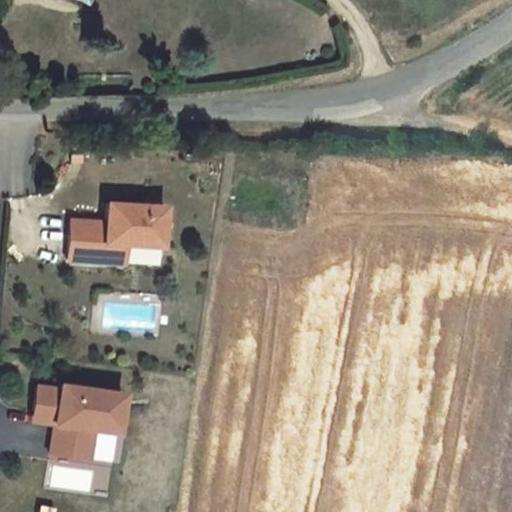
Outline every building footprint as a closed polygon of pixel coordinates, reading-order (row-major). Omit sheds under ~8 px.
[(67,219),(65,259),(122,262),(122,248),(116,248),(116,241),(122,242),(158,243),(160,204),(103,200),(101,221),(67,219)] [(36,385),(32,410),(54,413),(53,423),(49,453),(69,455),(70,445),(89,447),(91,427),(116,430),(122,392),(58,383),(58,388),(36,385)] [(32,410),(31,420),(53,423),(54,413),(32,410)] [(70,445),(69,455),(72,463),(89,447),(70,445)] [(56,511),(58,505),(38,501),(35,511),(56,511)]
